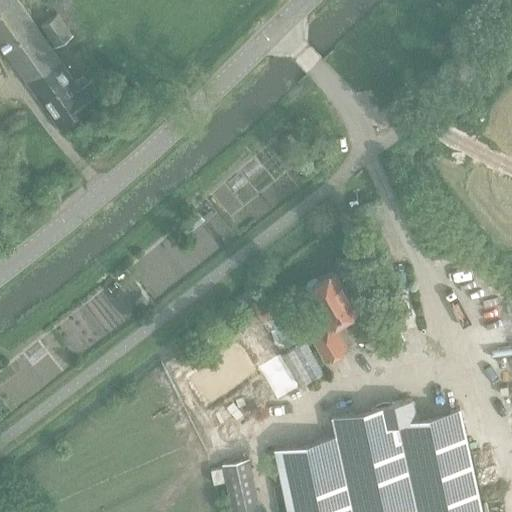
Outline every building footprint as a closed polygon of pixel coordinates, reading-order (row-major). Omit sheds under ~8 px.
[(72,80),(16,0),(0,0),(0,46),(56,128),(104,95),(92,78),(87,81),(82,74),(72,80)] [(54,47),(71,35),(56,13),(40,25),(54,47)] [(305,140),(292,150),(302,162),(315,152),(305,140)] [(214,213),(210,209),(203,216),(207,220),(214,213)] [(305,288),(327,327),(314,334),(315,336),(312,338),(325,362),(348,349),(335,325),(343,320),(349,317),(357,312),(334,271),(319,281),(316,278),(309,282),(308,286),(305,288)] [(113,283),(107,288),(111,292),(116,287),(113,283)] [(255,300),(250,302),(262,322),(287,308),(276,289),(255,301),(255,300)] [(322,372),(304,341),(282,354),(300,386),(322,372)] [(237,347),(191,379),(206,402),(219,393),(220,394),(238,382),(237,381),(253,370),(237,347)] [(259,371),(277,400),(295,388),(277,359),(259,371)] [(273,448),(286,511),(481,511),(459,408),(415,417),(411,399),(331,416),(335,435),(273,448)] [(258,511),(251,473),(248,458),(222,464),(225,479),(232,511),(258,511)] [(222,467),(212,469),(214,483),(225,481),(222,467)]
